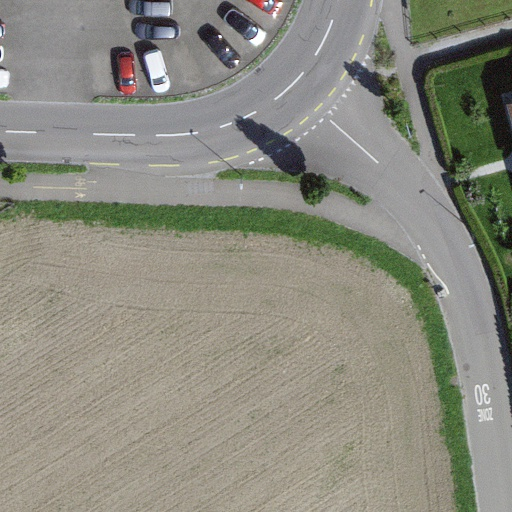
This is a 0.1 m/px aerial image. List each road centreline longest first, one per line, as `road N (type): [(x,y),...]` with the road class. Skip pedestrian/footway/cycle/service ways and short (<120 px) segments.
road 1 (residential): [(300,86),(420,203),(451,249),(472,305),(503,511)]
road 2 (unclassified): [(300,86),(241,124),(168,139),(0,134)]
